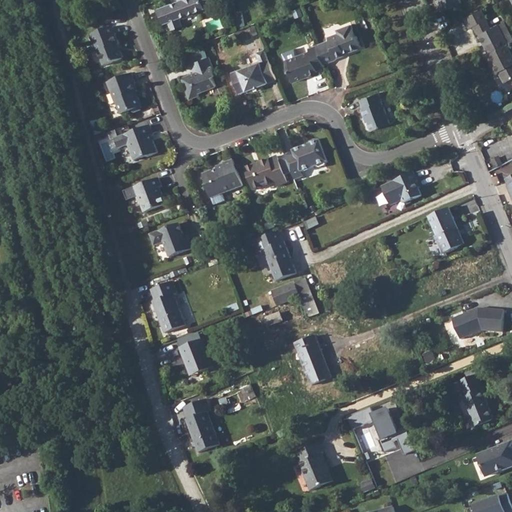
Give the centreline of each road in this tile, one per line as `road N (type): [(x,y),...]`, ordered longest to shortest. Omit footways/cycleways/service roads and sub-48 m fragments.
road 1 (residential): [(130,0),(176,122),(192,139),(213,142),(305,106),(333,115),(351,148),(370,157),(390,157),(462,126)]
road 2 (unclassified): [(202,511),(173,448),(128,293)]
road 3 (unknown): [(337,429),(338,420),(369,404),(511,344)]
road 4 (unknown): [(484,186),(313,262)]
road 5 (unknown): [(511,277),(338,348)]
road 6 (tertiary): [(462,126),(409,0)]
road 7 (tertiary): [(511,258),(466,136)]
